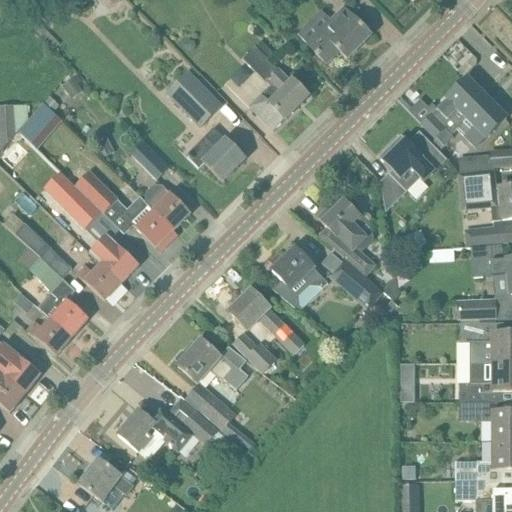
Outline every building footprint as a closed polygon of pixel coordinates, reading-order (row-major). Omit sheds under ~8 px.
[(343,9),(306,45),(326,65),(339,53),(347,61),(371,37),(343,9)] [(254,50),(243,61),(266,84),(268,81),(273,86),(249,110),(259,119),(273,134),(285,122),(309,99),(295,85),(293,83),(290,85),(277,72),(280,70),(275,66),(273,68),(268,63),(254,50)] [(474,57),(458,73),(464,78),(476,66),(476,60),(474,57)] [(186,75),(166,95),(201,130),(221,110),(186,75)] [(421,127),(436,141),(445,131),(451,136),(458,129),(486,101),(467,81),(450,99),(432,118),(431,117),(421,127)] [(486,101),(458,129),(467,139),(466,140),(475,150),(488,138),(489,138),(506,121),(486,101)] [(0,154),(28,121),(27,106),(0,108),(0,154)] [(223,184),(245,162),(226,142),(225,143),(213,131),(186,159),(199,171),(204,166),(223,184)] [(436,141),(433,144),(438,149),(441,152),(454,140),(451,136),(445,131),(436,141)] [(411,171),(424,184),(447,162),(419,134),(408,144),(405,142),(395,152),(390,148),(378,159),(400,182),(411,171)] [(143,144),(130,156),(156,182),(169,170),(143,144)] [(490,171),(511,169),(511,150),(488,153),(490,171)] [(90,174),(75,189),(81,195),(101,213),(104,217),(119,202),(90,174)] [(511,188),(488,191),(487,186),(495,185),(493,174),(458,178),(460,194),(459,194),(461,213),(462,213),(462,214),(492,211),(494,224),(511,222),(511,188)] [(386,215),(407,194),(388,176),(380,184),(386,215)] [(71,185),(55,202),(84,230),(101,213),(81,195),(75,189),(71,185)] [(147,206),(147,207),(173,233),(191,216),(162,188),(157,187),(152,188),(147,194),(146,198),(146,205),(147,206)] [(344,203),(322,224),(336,239),(328,246),(344,260),(366,279),(376,267),(362,254),(359,251),(373,236),(370,223),(372,221),(349,198),(344,203)] [(127,212),(122,217),(129,224),(142,237),(156,251),(162,244),(166,249),(177,238),(173,233),(147,207),(140,199),(127,212)] [(14,215),(4,226),(15,237),(25,226),(14,215)] [(50,251),(25,226),(15,237),(30,250),(41,260),(50,251)] [(464,233),(466,250),(503,246),(502,229),(464,233)] [(421,232),(405,238),(411,252),(427,245),(421,232)] [(98,245),(89,254),(102,266),(102,267),(121,286),(139,268),(124,254),(111,242),(109,240),(106,236),(98,245)] [(473,279),(491,278),(507,277),(509,298),(511,297),(511,261),(503,262),(502,247),(470,251),(473,279)] [(30,250),(20,261),(31,271),(41,260),(30,250)] [(72,271),(50,251),(41,260),(63,281),(72,271)] [(314,272),(315,272),(295,251),(272,273),(281,283),(272,292),(298,314),(301,312),(299,309),(299,299),(310,289),(320,289),(322,292),(328,287),(314,272)] [(331,254),(322,265),(332,274),(329,278),(369,313),(370,313),(385,296),(366,279),(344,260),(341,264),(331,254)] [(63,281),(41,260),(31,271),(29,273),(54,294),(64,283),(65,282),(63,281)] [(121,286),(102,267),(93,276),(86,269),(78,278),(105,304),(121,286)] [(72,340),(88,321),(68,303),(76,293),(65,282),(64,283),(54,294),(39,311),(52,322),(72,340)] [(270,311),(265,307),(251,292),(229,314),(248,333),(259,322),(294,358),(304,348),(269,313),(270,311)] [(392,303),(383,313),(389,318),(398,308),(392,303)] [(457,304),(458,324),(492,324),(492,304),(457,304)] [(72,340),(52,322),(43,331),(36,325),(28,334),(56,358),(72,340)] [(460,325),(460,345),(470,345),(470,365),(511,365),(511,335),(502,336),(502,325),(460,325)] [(244,337),(234,346),(264,376),(278,362),(261,345),(256,350),(244,337)] [(183,353),(176,360),(179,366),(177,368),(198,386),(210,373),(222,383),(224,381),(237,392),(248,379),(240,372),(246,364),(229,349),(220,359),(200,342),(189,355),(183,353)] [(3,347),(0,349),(0,375),(25,396),(41,377),(3,347)] [(460,385),(460,404),(502,404),(502,394),(511,394),(511,365),(470,365),(470,385),(460,385)] [(25,396),(0,375),(0,407),(10,416),(25,396)] [(413,388),(400,389),(400,405),(413,405),(413,388)] [(212,395),(196,414),(231,442),(246,454),(248,456),(255,446),(229,425),(237,417),(212,395)] [(511,414),(502,415),(502,404),(460,404),(460,423),(492,423),(492,444),(511,443),(511,414)] [(139,413),(118,437),(133,450),(137,453),(140,456),(141,455),(150,463),(165,445),(179,456),(194,438),(193,437),(193,436),(207,447),(219,432),(196,414),(195,414),(181,431),(161,413),(152,424),(139,413)] [(475,483),(475,484),(502,483),(502,473),(511,473),(511,443),(492,444),(492,465),(456,465),(456,483),(475,483)] [(98,462),(79,487),(95,499),(101,504),(112,511),(123,496),(126,498),(133,489),(121,480),(121,479),(114,474),(98,462)] [(418,469),(404,469),(405,483),(418,483),(418,469)] [(456,483),(456,502),(476,502),(476,511),(511,511),(511,493),(502,493),(502,483),(475,484),(475,483),(456,483)] [(418,496),(418,486),(401,487),(401,497),(418,496)]
